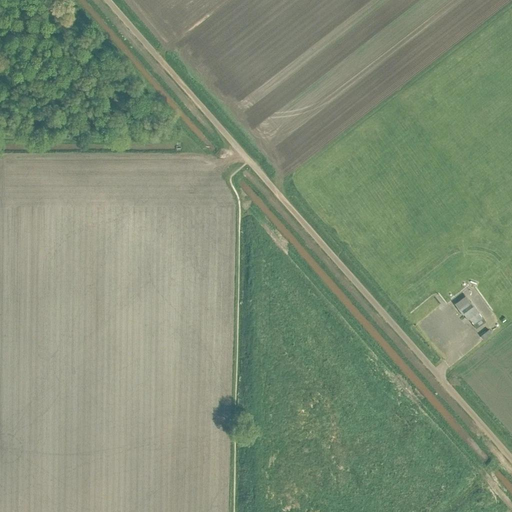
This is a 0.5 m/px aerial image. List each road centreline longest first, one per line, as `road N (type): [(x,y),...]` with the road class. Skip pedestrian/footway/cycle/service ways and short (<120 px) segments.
road 1 (track): [(511,458),(248,160)]
road 2 (track): [(248,160),(107,0)]
